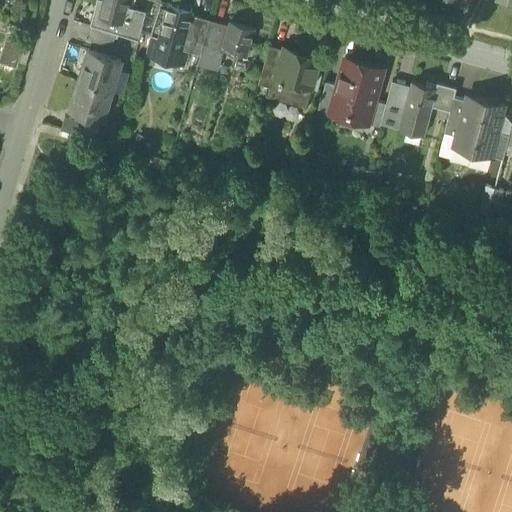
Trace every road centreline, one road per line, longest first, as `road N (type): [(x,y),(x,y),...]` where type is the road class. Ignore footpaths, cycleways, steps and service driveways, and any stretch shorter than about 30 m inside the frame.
road 1 (residential): [(277,0),(511,67)]
road 2 (residential): [(20,129),(61,0)]
